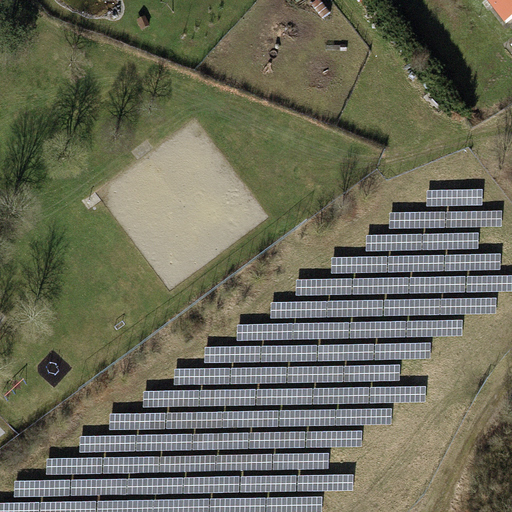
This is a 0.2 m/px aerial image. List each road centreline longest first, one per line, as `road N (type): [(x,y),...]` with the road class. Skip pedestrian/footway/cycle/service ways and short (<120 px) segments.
road 1 (track): [(511,385),(442,511)]
road 2 (track): [(511,130),(384,159)]
